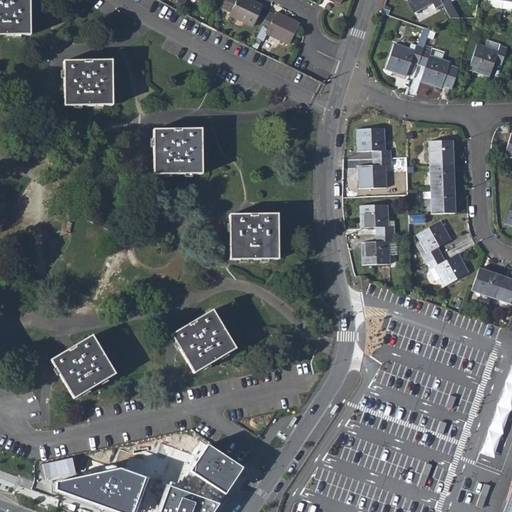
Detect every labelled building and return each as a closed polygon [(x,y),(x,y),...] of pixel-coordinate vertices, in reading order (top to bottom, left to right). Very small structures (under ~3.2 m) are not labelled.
[(29,0),(0,0),(0,35),(30,35),(29,0)] [(223,0),(220,8),(231,13),(230,16),(253,27),(263,7),(249,0),(223,0)] [(435,8),(442,4),(439,0),(405,0),(412,13),(433,2),(435,8)] [(501,9),(509,11),(511,9),(511,6),(511,2),(503,1),(501,9)] [(274,16),(268,13),(261,27),(255,39),(262,42),(266,33),(289,45),(289,44),(299,24),(276,13),(274,16)] [(485,47),(498,52),(500,46),(500,45),(487,41),(485,47)] [(410,63),(417,65),(423,48),(416,45),(414,50),(394,44),(386,70),(406,76),(410,63)] [(507,49),(500,46),(498,52),(485,47),(477,45),(468,70),(489,77),(495,63),(501,65),(507,49)] [(443,85),(452,88),(459,68),(449,65),(450,61),(429,55),(430,50),(423,48),(417,65),(425,67),(420,80),(442,87),(443,85)] [(112,61),(63,62),(64,107),(112,105),(112,61)] [(201,129),(153,130),(153,175),(202,174),(201,129)] [(371,151),(372,159),(390,158),(390,150),(384,151),(383,129),(357,130),(357,152),(371,151)] [(503,155),(511,157),(511,133),(503,155)] [(429,142),(429,166),(453,165),(452,142),(429,142)] [(390,166),(390,158),(372,159),(372,166),(358,167),(359,188),(386,187),(385,166),(390,166)] [(429,166),(430,191),(454,190),(453,165),(429,166)] [(430,191),(431,215),(454,214),(454,190),(430,191)] [(375,227),(375,235),(394,234),(393,227),(387,227),(387,205),(360,206),(361,228),(375,227)] [(277,214),(229,215),(230,260),(278,259),(277,214)] [(409,216),(409,224),(425,224),(425,215),(409,216)] [(415,235),(420,243),(426,254),(421,257),(425,264),(442,255),(438,248),(450,241),(439,222),(415,235)] [(394,242),(394,234),(375,235),(376,243),(362,244),(363,265),(389,264),(388,242),(394,242)] [(415,245),(421,257),(426,254),(420,243),(415,245)] [(445,261),(442,255),(425,264),(429,270),(435,282),(439,279),(444,287),(468,274),(457,255),(445,261)] [(501,277),(478,269),(470,291),(493,299),(501,277)] [(511,280),(501,277),(493,299),(511,305),(511,280)] [(212,310),(171,335),(193,374),(235,349),(212,310)] [(92,335),(50,360),(74,399),(115,374),(92,335)] [(338,408),(335,405),(330,413),(333,416),(338,408)] [(177,488),(190,454),(159,443),(152,460),(119,448),(113,464),(177,488)] [(207,446),(190,471),(224,494),(241,469),(207,446)] [(116,511),(132,511),(144,478),(120,470),(56,483),(55,491),(116,511)] [(511,511),(511,485),(507,499),(502,511),(511,511)] [(212,511),(218,505),(168,487),(159,511),(212,511)]
